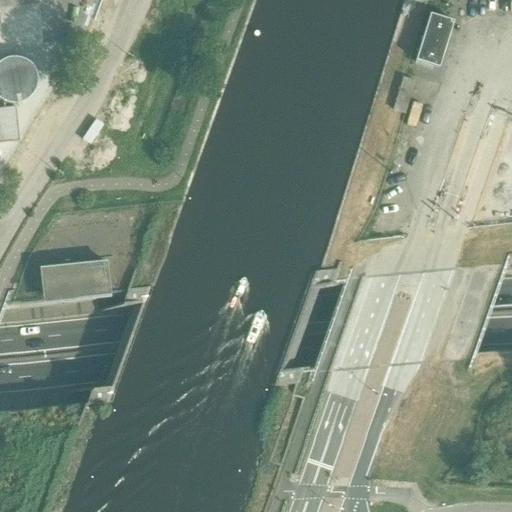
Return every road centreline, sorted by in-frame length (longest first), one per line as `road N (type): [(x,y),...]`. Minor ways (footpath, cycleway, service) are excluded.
road 1 (unclassified): [(356,494),(379,417),(455,237),(410,221),(305,511)]
road 2 (trunk): [(511,292),(0,343)]
road 3 (trunk): [(0,381),(511,333)]
road 4 (unclassified): [(0,236),(95,86),(131,0)]
